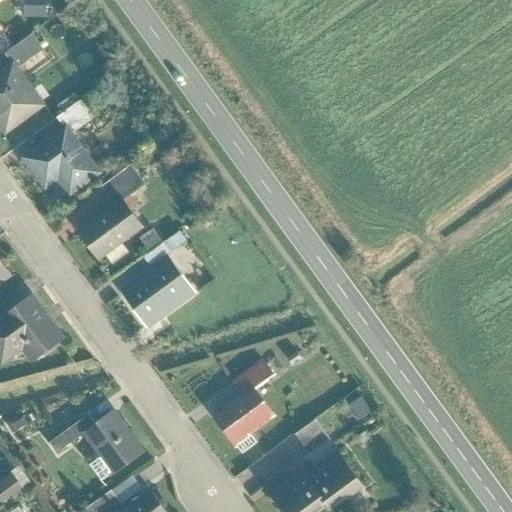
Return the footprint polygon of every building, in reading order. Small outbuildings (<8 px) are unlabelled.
[(28,0),(29,15),(53,15),(52,0),(28,0)] [(16,62),(0,74),(0,125),(6,134),(47,104),(16,62)] [(92,156),(70,124),(23,156),(47,190),(61,181),(72,196),(103,174),(90,157),(92,156)] [(127,196),(79,230),(100,260),(148,225),(127,196)] [(172,254),(123,287),(149,327),(198,294),(172,254)] [(0,284),(12,276),(0,259),(0,284)] [(66,338),(34,294),(0,318),(0,359),(1,361),(22,345),(34,361),(66,338)] [(257,388),(216,416),(235,444),(276,416),(257,388)] [(117,412),(85,434),(115,477),(147,454),(117,412)] [(298,431),(313,453),(335,439),(321,417),(298,431)] [(340,450),(307,474),(330,506),(332,510),(366,485),(340,450)] [(302,468),(271,491),(285,511),(322,511),(330,506),(307,474),(302,468)] [(165,511),(151,491),(121,511),(165,511)]
